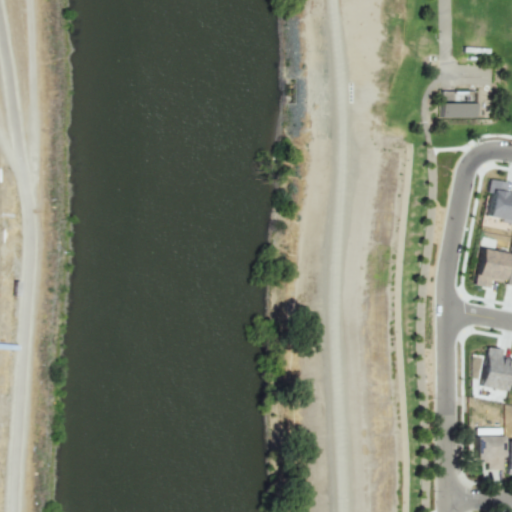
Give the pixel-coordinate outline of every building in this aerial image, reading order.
[(473,102),(438,101),(438,117),(472,117),(473,102)] [(504,182),(488,179),(481,217),(509,222),(511,206),(511,194),(502,193),(504,182)] [(504,253),(477,248),(470,284),(485,287),(486,279),(498,281),(504,253)] [(502,284),(511,286),(511,252),(509,251),(502,284)] [(477,386),(504,390),(508,357),(497,356),(497,349),(482,347),(477,386)] [(499,469),(500,435),(471,434),(471,460),(484,460),(483,469),(499,469)] [(503,474),(511,474),(511,439),(504,439),(503,474)]
